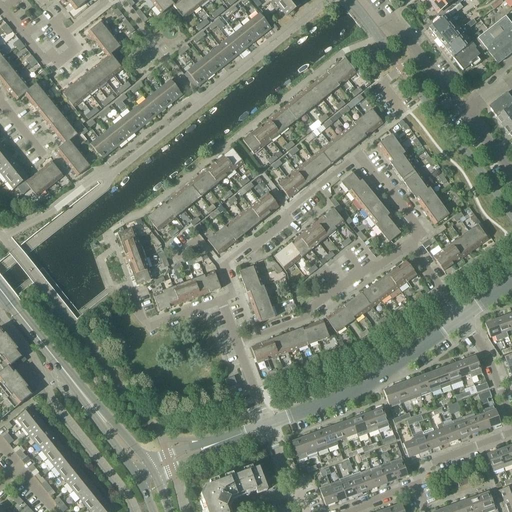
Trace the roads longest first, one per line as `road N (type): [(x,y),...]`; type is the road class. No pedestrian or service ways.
road 1 (residential): [(511,171),(418,53),(364,0)]
road 2 (residential): [(267,427),(364,386),(463,320)]
road 3 (residential): [(222,303),(233,288),(225,264),(360,154)]
road 4 (residential): [(236,341),(325,307),(409,246)]
road 5 (residential): [(0,2),(46,60),(52,55),(58,63),(76,49),(64,34),(109,0)]
road 6 (secondary): [(154,469),(50,353)]
road 7 (secondary): [(50,353),(139,474)]
road 8 (residential): [(222,303),(154,328),(141,321),(128,289)]
road 9 (residential): [(154,469),(267,427)]
